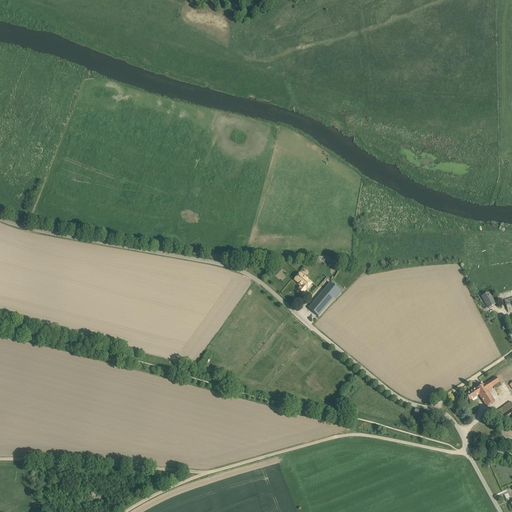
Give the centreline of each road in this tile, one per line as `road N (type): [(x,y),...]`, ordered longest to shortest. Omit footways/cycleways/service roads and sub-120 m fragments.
road 1 (unclassified): [(499,511),(444,413),(400,399),(250,275),(0,221)]
road 2 (track): [(210,472),(0,459)]
road 3 (track): [(210,472),(359,433)]
road 4 (track): [(493,0),(496,149)]
